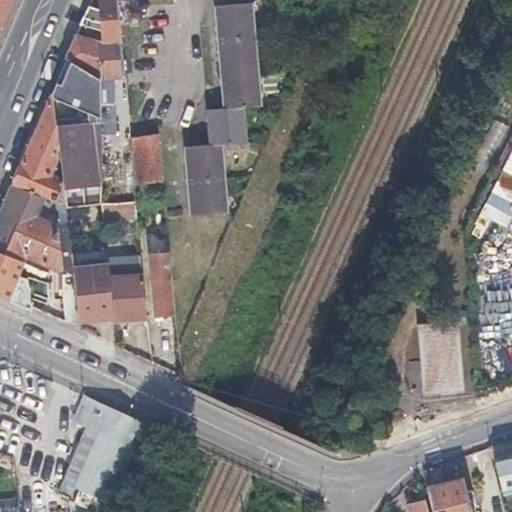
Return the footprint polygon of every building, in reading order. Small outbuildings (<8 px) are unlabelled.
[(0,0),(0,23),(9,0),(0,0)] [(99,73),(100,104),(100,126),(113,126),(112,106),(115,105),(115,98),(111,98),(109,75),(116,74),(115,64),(107,64),(107,56),(121,54),(115,0),(91,0),(82,24),(101,34),(103,48),(94,44),(97,38),(88,34),(85,40),(76,36),(72,48),(67,59),(99,73)] [(186,143),(189,178),(192,212),(226,209),(222,140),(244,138),(242,103),(259,101),(250,1),(216,3),(224,105),(208,107),(211,140),(186,143)] [(279,48),(284,48),(288,47),(287,33),(278,33),(279,48)] [(92,101),(100,104),(99,73),(67,59),(52,94),(60,164),(66,209),(102,205),(101,197),(101,193),(100,129),(73,132),(72,107),(87,113),(92,101)] [(57,171),(60,164),(52,94),(32,142),(22,164),(14,185),(53,203),(60,188),(57,171)] [(157,135),(129,136),(130,185),(159,185),(157,135)] [(511,217),(511,214),(511,177),(500,172),(484,205),(511,217)] [(66,209),(53,203),(14,185),(0,218),(0,251),(22,261),(59,275),(61,270),(73,269),(71,252),(66,209)] [(133,190),(101,193),(101,197),(102,205),(135,201),(133,190)] [(100,221),(99,214),(98,208),(70,211),(71,225),(100,221)] [(160,255),(169,254),(168,243),(158,244),(160,255)] [(76,295),(77,303),(78,321),(79,325),(114,322),(113,319),(111,301),(110,283),(106,250),(71,252),(73,269),(76,295)] [(20,266),(22,261),(0,251),(0,298),(30,313),(32,310),(31,301),(47,299),(46,284),(27,280),(26,283),(18,281),(23,269),(20,266)] [(487,269),(487,277),(488,286),(511,284),(511,261),(488,263),(489,269),(487,269)] [(174,312),(172,287),(170,262),(148,265),(153,314),(174,312)] [(110,283),(111,301),(113,319),(145,315),(142,275),(123,277),(123,282),(110,283)] [(78,321),(77,303),(76,295),(61,297),(63,325),(79,332),(78,321)] [(424,396),(443,394),(462,392),(453,324),(415,329),(424,396)] [(511,382),(511,341),(487,344),(491,384),(511,382)] [(86,425),(71,456),(56,487),(58,488),(57,490),(74,499),(73,503),(89,510),(88,511),(102,511),(144,420),(84,393),(72,419),(86,425)] [(511,452),(494,457),(503,492),(506,492),(507,498),(511,496),(511,452)] [(472,511),(462,476),(445,480),(447,488),(428,492),(433,511),(472,511)] [(447,488),(445,480),(426,485),(428,492),(447,488)] [(18,500),(19,511),(58,511),(56,500),(47,501),(47,496),(18,500)] [(427,511),(424,498),(406,503),(408,511),(427,511)]
